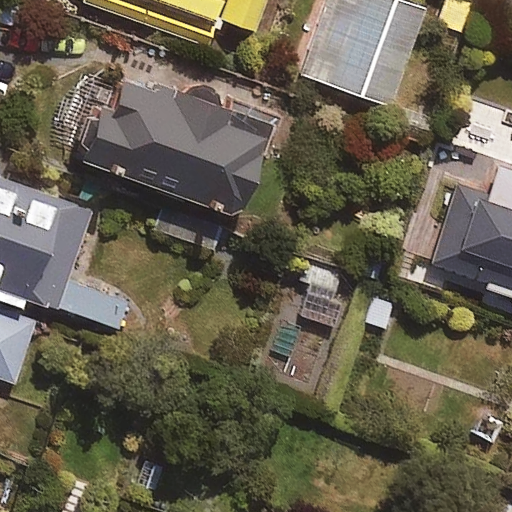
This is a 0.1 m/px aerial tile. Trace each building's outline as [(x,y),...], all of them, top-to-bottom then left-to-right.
[(212,0),(78,0),(196,45),(212,0)] [(263,0),(227,0),(221,20),(252,31),(263,0)] [(420,11),(391,0),(320,0),(301,52),(310,55),(302,76),(384,107),(420,11)] [(476,6),(457,0),(441,0),(434,23),(468,33),(476,6)] [(262,127),(115,75),(103,110),(87,104),(68,159),(230,217),(262,127)] [(511,195),(453,176),(422,266),(511,296),(511,297),(510,304),(511,305),(511,195)] [(85,218),(0,187),(0,299),(14,304),(16,297),(53,310),(85,218)] [(341,271),(309,262),(294,319),(336,330),(343,302),(333,300),(341,271)] [(121,300),(67,279),(56,307),(110,328),(121,300)] [(31,324),(0,312),(0,378),(11,382),(31,324)]
